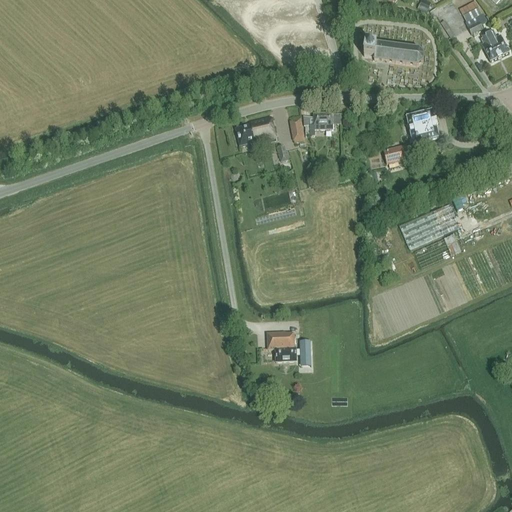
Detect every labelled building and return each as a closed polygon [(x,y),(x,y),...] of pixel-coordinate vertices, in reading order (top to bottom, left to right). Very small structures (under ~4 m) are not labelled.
[(426,15),(430,8),(420,3),(417,10),(426,15)] [(474,3),(459,11),(463,18),(478,10),(474,3)] [(344,16),(333,14),(331,25),(341,27),(344,16)] [(466,24),(465,25),(471,36),(473,35),(482,31),(480,26),(481,26),(486,23),(483,16),(466,24)] [(501,58),(509,54),(500,37),(496,39),(492,32),(481,38),(482,40),(480,41),(483,46),(481,47),(490,64),(497,60),(497,61),(501,58)] [(363,58),(374,59),(373,62),(385,64),(388,64),(417,68),(422,64),(423,58),(423,57),(419,52),(376,46),(377,45),(367,43),(366,47),(365,47),(365,51),(363,58)] [(429,141),(439,139),(436,129),(437,129),(436,122),(434,122),(432,112),(423,115),(423,114),(414,116),(414,117),(406,119),(412,145),(420,143),(421,144),(429,142),(429,141)] [(333,132),(333,126),(341,126),(341,115),(313,116),(313,119),(310,119),(310,128),(309,128),(305,128),(305,138),(314,138),(314,132),(333,132)] [(255,148),(276,142),(271,119),(249,124),(250,127),(235,130),(239,148),(254,144),(255,148)] [(294,144),(305,142),(301,119),(290,121),(290,123),(289,123),(293,143),(294,143),(294,144)] [(410,161),(406,146),(383,152),(386,167),(390,166),(392,173),(399,171),(397,164),(410,161)] [(290,162),(288,152),(285,153),(284,147),(277,149),(280,164),(285,163),(287,168),(289,168),(288,162),(290,162)] [(381,214),(387,208),(382,203),(375,209),(381,214)] [(449,207),(399,229),(410,253),(445,237),(452,234),(460,231),(449,207)] [(421,270),(460,253),(452,234),(445,237),(447,240),(414,254),(421,270)] [(276,364),(296,363),(295,350),(294,350),(294,335),(285,335),(285,334),(267,335),(267,351),(275,351),(276,364)]
